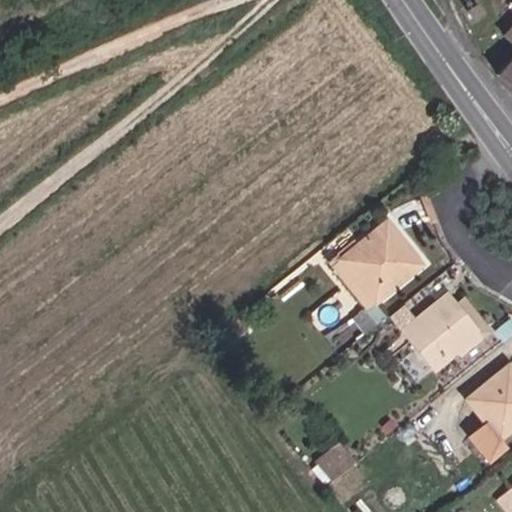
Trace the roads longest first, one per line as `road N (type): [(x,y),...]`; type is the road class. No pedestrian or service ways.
road 1 (track): [(0,225),(142,115),(270,0)]
road 2 (residential): [(0,101),(233,0)]
road 3 (residential): [(510,146),(452,197),(454,234),(511,287)]
road 4 (primary): [(405,0),(510,146)]
